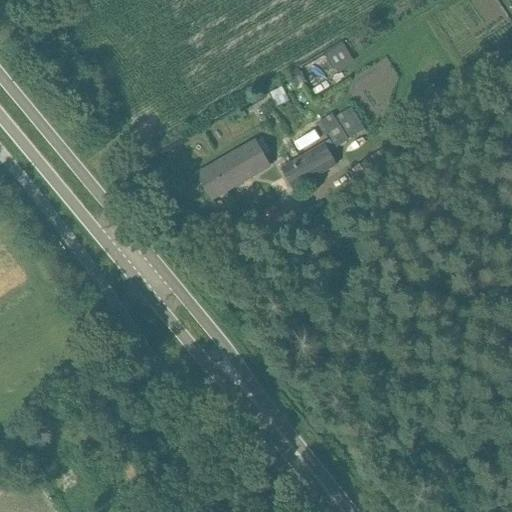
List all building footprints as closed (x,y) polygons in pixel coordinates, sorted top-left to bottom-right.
[(351,116),(327,131),(338,148),(362,133),(351,116)] [(315,129),(305,136),(310,145),(321,138),(315,129)] [(255,142),(215,165),(198,175),(212,200),(269,166),(255,142)] [(338,163),(325,142),(283,168),(295,189),(338,163)] [(2,442),(0,442),(0,463),(10,457),(2,442)]
